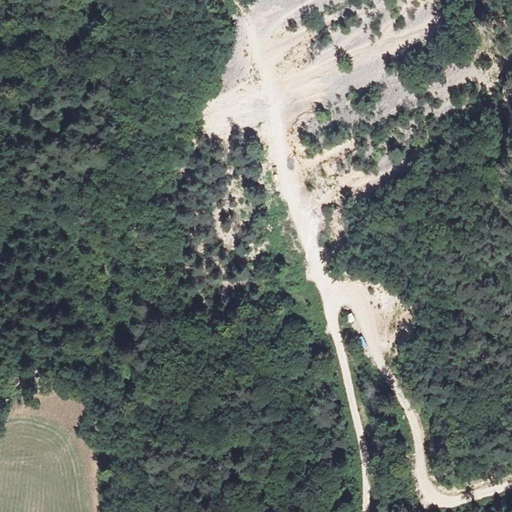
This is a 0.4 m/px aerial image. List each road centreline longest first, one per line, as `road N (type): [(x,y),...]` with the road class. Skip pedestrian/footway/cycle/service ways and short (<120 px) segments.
road 1 (track): [(234,0),(262,56),(288,182),(332,300)]
road 2 (track): [(332,300),(350,298),(404,402),(426,492),(457,497),(511,479)]
road 3 (track): [(363,511),(362,454),(332,300)]
road 4 (track): [(126,375),(268,511)]
road 5 (track): [(0,399),(56,362),(96,362),(126,375)]
road 6 (track): [(115,511),(126,375)]
